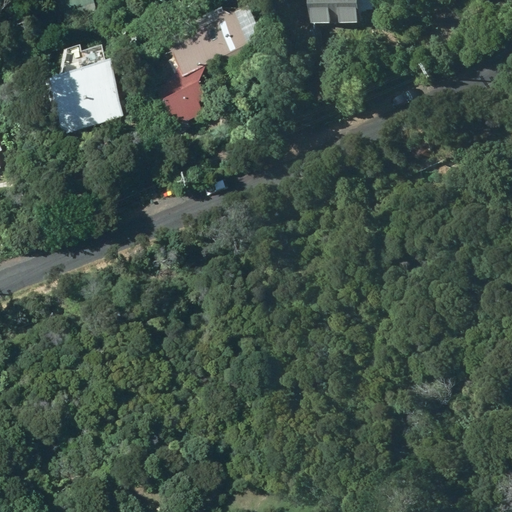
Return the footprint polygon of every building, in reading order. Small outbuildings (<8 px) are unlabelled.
[(95,13),(91,0),(60,0),(66,21),(95,13)] [(317,0),(319,25),(367,23),(366,1),(377,1),(376,0),(317,0)] [(245,10),(170,46),(184,76),(259,40),(245,10)] [(49,82),(66,135),(69,134),(72,141),(88,136),(86,128),(122,117),(105,64),(49,82)] [(194,80),(168,92),(175,107),(201,95),(194,80)]
